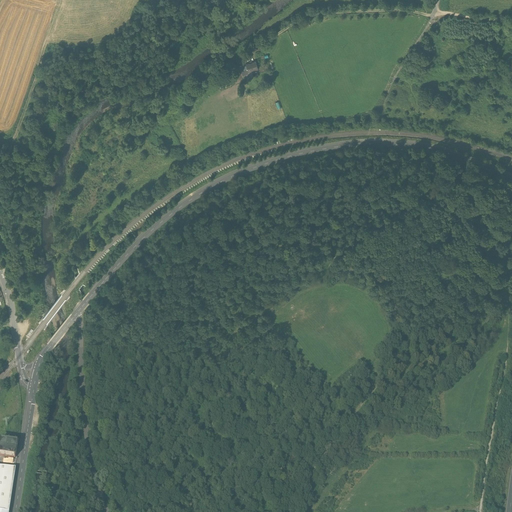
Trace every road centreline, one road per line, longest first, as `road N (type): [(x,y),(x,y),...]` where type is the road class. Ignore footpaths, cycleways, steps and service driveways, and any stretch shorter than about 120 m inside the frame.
road 1 (secondary): [(78,312),(170,215),(268,166),(389,148),(511,180)]
road 2 (track): [(369,365),(285,307),(239,322),(232,349),(190,403),(163,423),(156,478),(170,511)]
road 3 (track): [(434,15),(314,14),(238,64)]
road 4 (residential): [(78,312),(86,448),(107,511)]
road 5 (track): [(32,83),(99,77),(137,31),(193,0)]
road 6 (track): [(288,511),(319,450),(379,382),(369,365)]
road 7 (track): [(379,382),(429,362),(509,302)]
road 8 (secondary): [(14,511),(32,384)]
